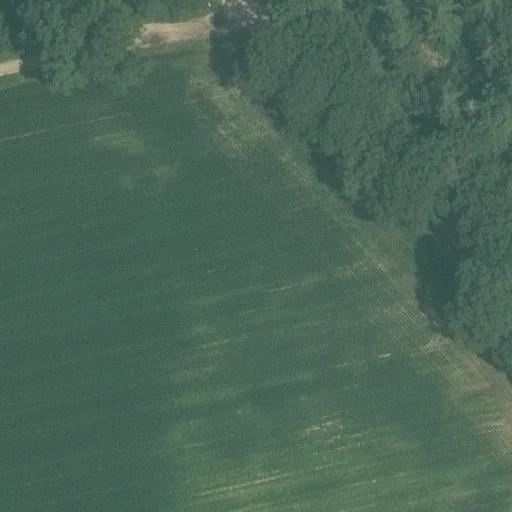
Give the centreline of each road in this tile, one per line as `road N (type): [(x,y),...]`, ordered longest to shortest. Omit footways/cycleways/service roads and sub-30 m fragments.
road 1 (track): [(511,294),(244,0)]
road 2 (track): [(0,70),(239,16)]
